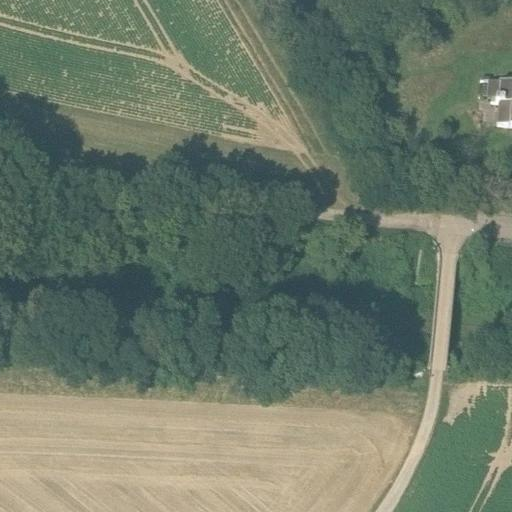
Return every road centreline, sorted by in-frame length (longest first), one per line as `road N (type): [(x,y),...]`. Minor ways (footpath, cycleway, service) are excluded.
road 1 (track): [(456,241),(133,196),(0,161)]
road 2 (unclassified): [(387,511),(427,430),(441,377),(456,241),(511,243)]
